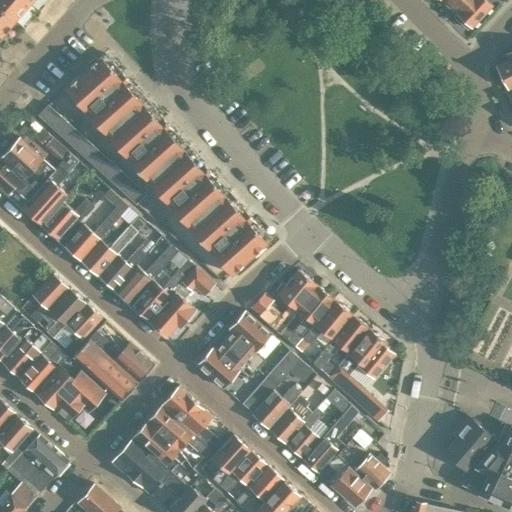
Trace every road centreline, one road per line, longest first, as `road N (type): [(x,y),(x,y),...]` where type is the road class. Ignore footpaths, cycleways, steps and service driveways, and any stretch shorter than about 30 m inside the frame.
road 1 (residential): [(305,222),(201,108),(178,67),(171,0)]
road 2 (residential): [(170,358),(344,511)]
road 3 (residential): [(0,205),(170,358)]
road 4 (residential): [(371,511),(412,449),(426,355),(414,320)]
road 5 (residential): [(414,320),(467,124)]
road 6 (residential): [(170,358),(305,222)]
road 7 (residential): [(414,320),(305,222)]
road 8 (residential): [(88,452),(170,358)]
road 9 (residential): [(0,92),(80,0)]
